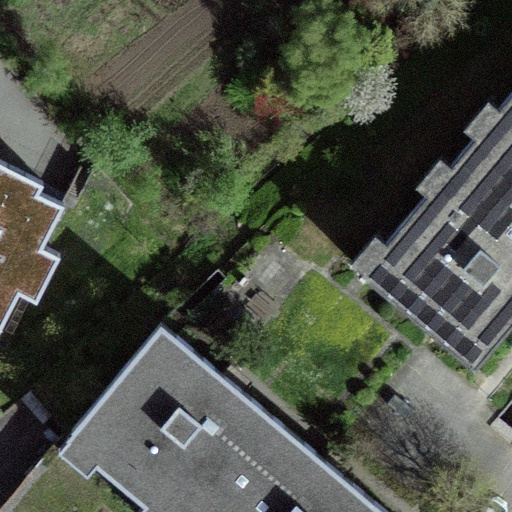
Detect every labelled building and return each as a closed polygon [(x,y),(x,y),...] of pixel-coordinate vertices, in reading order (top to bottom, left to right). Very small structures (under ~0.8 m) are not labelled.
[(0,0),(0,21),(31,57),(96,0),(0,0)] [(511,89),(450,164),(511,215),(511,89)] [(0,324),(18,289),(36,298),(59,253),(41,244),(63,201),(38,188),(42,179),(0,157),(0,324)] [(511,320),(511,215),(450,164),(384,242),(393,249),(368,278),(474,366),(511,320)] [(160,321),(71,428),(101,453),(94,462),(153,511),(208,511),(282,425),(283,424),(160,321)] [(385,511),(283,424),(282,425),(208,511),(385,511)]
